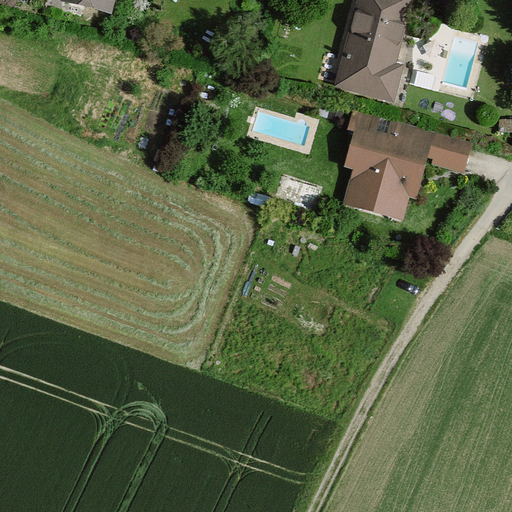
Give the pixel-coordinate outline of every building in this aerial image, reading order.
[(110,0),(65,0),(65,1),(108,12),(110,0)] [(391,38),(398,41),(410,1),(407,0),(363,0),(341,85),(391,98),(398,69),(391,67),(383,65),(391,38)] [(383,65),(391,67),(398,41),(391,38),(383,65)] [(359,132),(373,136),(378,117),(358,111),(352,131),(359,132)] [(378,117),(373,136),(390,141),(396,122),(378,117)] [(359,205),(384,212),(388,196),(396,198),(408,190),(412,174),(420,177),(426,155),(410,151),(417,128),(396,122),(390,141),(373,136),(359,132),(350,165),(358,168),(355,180),(362,194),(359,205)] [(442,135),(417,128),(410,151),(426,155),(435,158),(436,156),(442,135)] [(442,135),(436,156),(465,164),(467,157),(471,143),(442,135)] [(412,174),(408,190),(415,193),(420,177),(412,174)] [(362,194),(355,180),(349,202),(359,205),(362,194)] [(400,217),(408,190),(396,198),(388,196),(384,212),(400,217)]
